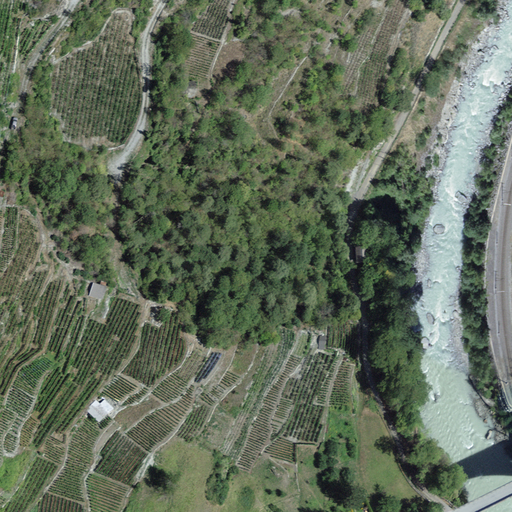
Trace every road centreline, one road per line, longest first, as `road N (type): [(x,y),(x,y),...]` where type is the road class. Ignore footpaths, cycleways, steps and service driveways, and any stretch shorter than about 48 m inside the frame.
road 1 (track): [(462,0),(351,214),(349,250),(382,405),(426,490),(447,511)]
road 2 (track): [(162,0),(149,39),(143,129),(124,161),(102,278)]
